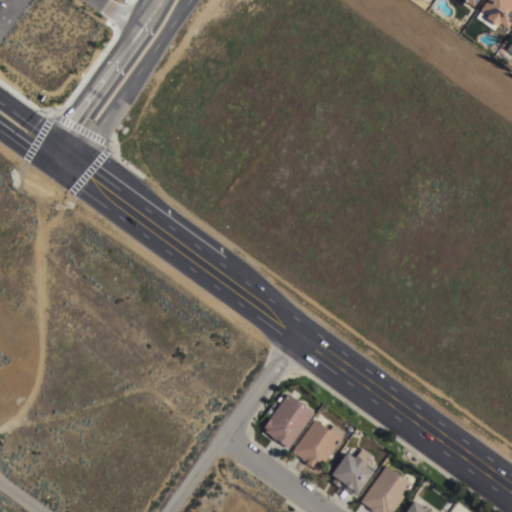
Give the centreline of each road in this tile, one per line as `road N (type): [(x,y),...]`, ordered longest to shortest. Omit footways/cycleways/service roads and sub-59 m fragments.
road 1 (primary): [(64,152),(511,489)]
road 2 (residential): [(166,511),(299,334)]
road 3 (tertiary): [(64,152),(164,0)]
road 4 (residential): [(323,511),(222,438)]
